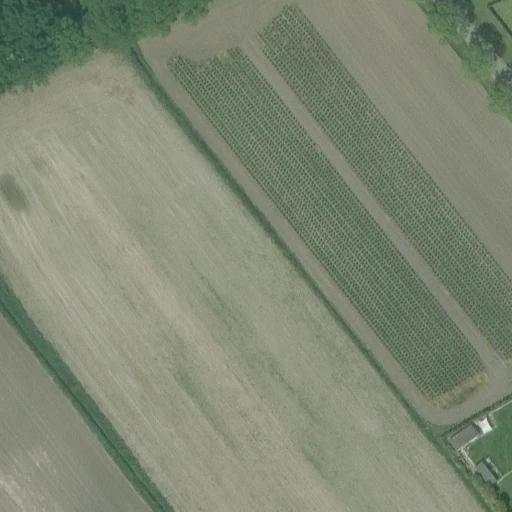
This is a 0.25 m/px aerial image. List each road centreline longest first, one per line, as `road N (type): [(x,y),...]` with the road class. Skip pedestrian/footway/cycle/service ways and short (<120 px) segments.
road 1 (unclassified): [(0,66),(152,0)]
road 2 (unclassified): [(511,93),(436,0)]
